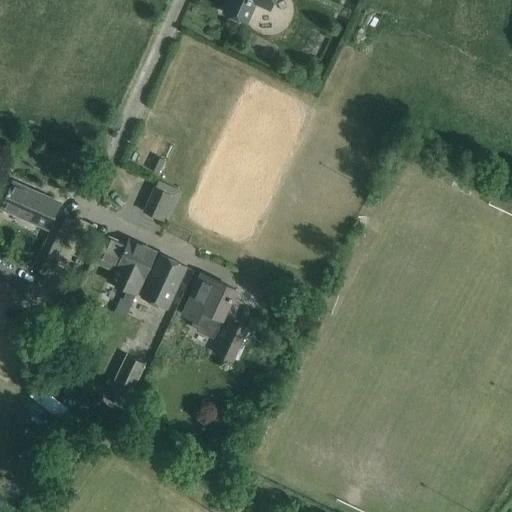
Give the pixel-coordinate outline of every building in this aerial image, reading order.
[(227,0),(223,11),(247,22),(256,3),(264,6),(266,0),(227,0)] [(155,187),(144,211),(160,218),(167,221),(180,191),(158,181),(155,187)] [(1,207),(49,227),(60,202),(12,182),(1,207)] [(61,212),(35,266),(46,271),(72,217),(61,212)] [(132,302),(156,251),(129,239),(125,247),(106,238),(97,259),(117,268),(111,281),(128,289),(123,298),(132,302)] [(161,254),(152,272),(141,296),(167,308),(186,266),(161,254)] [(196,329),(213,336),(236,289),(201,273),(182,313),(194,319),(192,323),(198,326),(196,329)] [(0,279),(0,315),(16,289),(0,279)] [(216,353),(234,360),(247,328),(229,321),(216,353)] [(124,353),(108,388),(129,398),(145,362),(124,353)]
